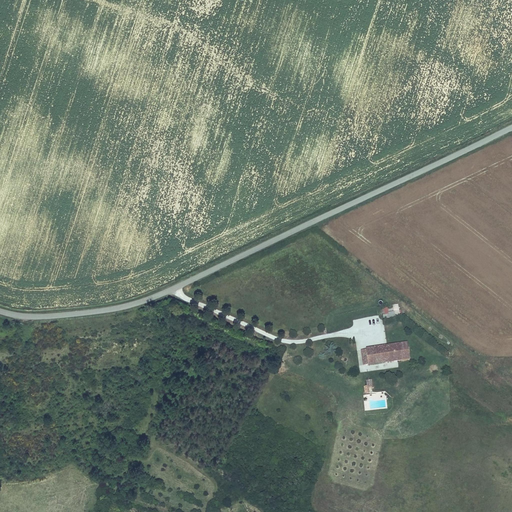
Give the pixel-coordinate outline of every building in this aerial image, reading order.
[(396,318),(394,312),(388,313),(387,308),(381,309),(384,320),(396,318)] [(407,344),(400,345),(402,361),(409,360),(407,344)] [(402,361),(400,345),(387,346),(388,355),(375,357),(374,348),(367,349),(367,350),(361,351),(363,365),(368,365),(369,366),(402,361)] [(388,355),(387,346),(374,348),(375,357),(388,355)] [(370,394),(369,389),(373,389),(372,381),(366,381),(367,387),(364,387),(365,395),(370,394)]
